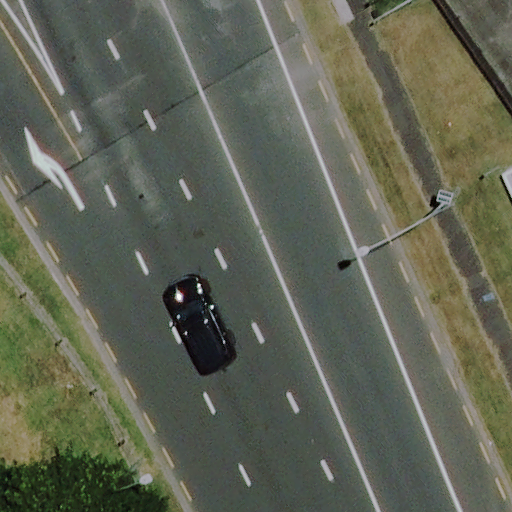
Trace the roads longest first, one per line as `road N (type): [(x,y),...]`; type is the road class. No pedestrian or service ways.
road 1 (secondary): [(297,320),(156,271),(24,125),(0,83)]
road 2 (secondary): [(297,320),(163,49)]
road 3 (secondary): [(380,511),(297,320)]
